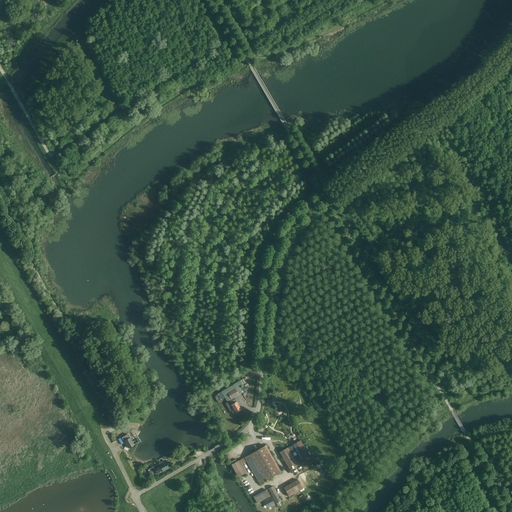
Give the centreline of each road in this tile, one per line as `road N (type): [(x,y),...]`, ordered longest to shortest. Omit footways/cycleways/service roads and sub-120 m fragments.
road 1 (track): [(510,511),(326,196)]
road 2 (unknown): [(0,197),(42,284),(98,354),(126,408),(112,429)]
road 3 (track): [(49,152),(232,36)]
